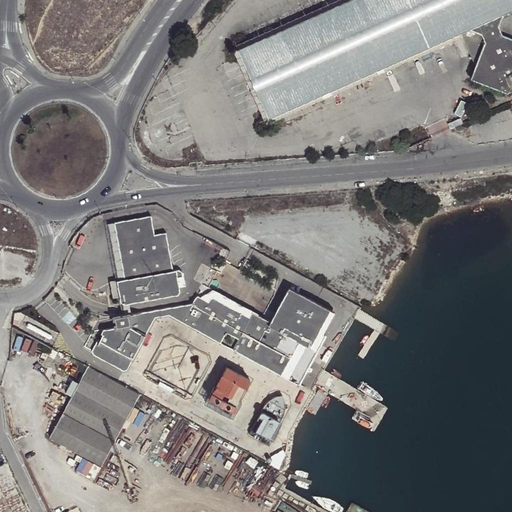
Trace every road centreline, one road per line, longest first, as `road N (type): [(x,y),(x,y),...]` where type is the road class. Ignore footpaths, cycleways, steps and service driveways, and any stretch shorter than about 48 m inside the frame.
road 1 (unclassified): [(511,151),(206,184)]
road 2 (primary): [(118,134),(147,63),(192,0)]
road 3 (primary): [(168,0),(111,80),(77,92)]
